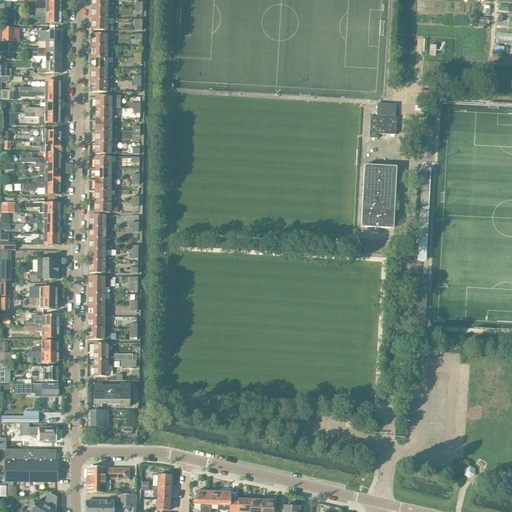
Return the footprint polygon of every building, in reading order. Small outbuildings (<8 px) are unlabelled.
[(108,2),(107,0),(91,0),(92,8),(108,8),(113,8),(113,2),(108,2)] [(0,13),(10,13),(10,9),(6,9),(6,2),(0,2),(0,13)] [(60,13),(60,3),(46,3),(46,8),(36,8),(36,13),(60,13)] [(107,14),(108,8),(92,8),(91,19),(107,20),(113,20),(113,14),(107,14)] [(60,18),(60,13),(36,13),(36,18),(39,18),(39,26),(45,26),(45,24),(60,24),(60,23),(61,22),(61,19),(60,18)] [(11,26),(11,14),(3,14),(3,26),(11,26)] [(113,31),(113,20),(107,20),(91,19),(91,31),(113,31)] [(14,42),(14,28),(2,28),(1,42),(14,42)] [(60,32),(38,32),(37,42),(45,42),(61,42),(61,37),(60,37),(60,32)] [(107,42),(107,36),(91,35),(91,47),(107,47),(112,48),(112,42),(107,42)] [(60,53),(60,48),(61,48),(61,42),(45,42),(45,49),(37,49),(37,48),(25,48),(25,53),(30,53),(37,53),(60,53)] [(112,59),(112,53),(107,53),(107,47),(91,47),(91,59),(107,59),(112,59)] [(61,64),(61,58),(60,58),(60,53),(37,53),(30,53),(30,57),(45,57),(45,64),(61,64)] [(107,64),(107,59),(91,59),(91,70),(107,70),(112,70),(112,64),(107,64)] [(6,62),(0,62),(0,76),(10,76),(10,69),(6,69),(6,62)] [(61,69),(61,64),(45,64),(45,70),(37,70),(37,74),(60,74),(60,69),(61,69)] [(112,76),(106,76),(107,70),(91,70),(91,81),(106,82),(112,82),(112,76)] [(106,87),(106,82),(91,81),(90,93),(112,93),(112,87),(106,87)] [(60,93),(60,88),(61,87),(61,84),(60,83),(60,82),(45,82),(45,88),(18,88),(18,92),(35,92),(35,93),(60,93)] [(404,104),(405,87),(399,86),(393,86),(392,103),(404,104)] [(9,101),(9,91),(1,91),(1,101),(9,101)] [(60,104),(60,93),(35,93),(35,97),(40,97),(40,98),(45,98),(45,103),(60,104)] [(111,98),(95,98),(95,109),(111,109),(119,109),(119,98),(111,98)] [(59,114),(60,104),(45,103),(45,108),(24,108),(24,114),(59,114)] [(111,109),(95,109),(95,121),(111,121),(111,120),(116,120),(116,114),(111,114),(111,109)] [(13,124),(13,114),(2,114),(2,123),(13,124)] [(60,122),(60,119),(59,119),(59,114),(24,114),(24,118),(38,118),(38,127),(46,127),(46,124),(59,124),(59,123),(60,122)] [(396,136),(397,118),(370,117),(369,139),(377,139),(378,135),(396,136)] [(111,127),(111,121),(95,121),(95,132),(111,133),(116,133),(116,127),(111,127)] [(60,143),(60,132),(46,132),(46,130),(39,130),(39,138),(36,138),(36,137),(29,137),(29,143),(60,143)] [(116,144),(116,138),(111,138),(111,133),(95,132),(95,144),(111,144),(116,144)] [(60,154),(60,143),(29,143),(29,147),(40,147),(40,153),(45,153),(60,154)] [(116,155),(116,150),(111,149),(111,144),(95,144),(95,155),(116,155)] [(60,164),(60,154),(45,153),(45,159),(32,159),(32,158),(25,158),(25,159),(20,159),(20,164),(35,164),(60,164)] [(116,170),(116,164),(110,164),(111,158),(94,158),(94,169),(110,169),(116,170)] [(59,174),(60,164),(35,164),(35,168),(39,168),(39,174),(45,174),(59,174)] [(391,229),(394,168),(364,166),(360,228),(391,229)] [(116,181),(116,175),(110,175),(110,169),(94,169),(94,180),(110,180),(110,181),(116,181)] [(416,264),(424,264),(430,172),(422,171),(416,264)] [(59,185),(59,174),(45,174),(45,180),(35,180),(35,184),(35,185),(59,185)] [(116,192),(116,186),(110,186),(110,181),(110,180),(94,180),(94,191),(110,191),(110,192),(116,192)] [(59,195),(59,185),(35,185),(35,184),(23,184),(23,190),(35,190),(35,189),(45,189),(45,195),(59,195)] [(116,203),(116,197),(110,197),(110,192),(110,191),(94,191),(94,202),(110,202),(110,203),(116,203)] [(94,205),(90,205),(89,212),(94,212),(94,214),(110,214),(110,213),(117,213),(117,207),(110,207),(110,203),(110,202),(94,202),(94,205)] [(59,214),(59,204),(33,203),(33,209),(39,209),(39,214),(44,214),(59,214)] [(0,213),(15,214),(15,204),(0,204),(0,209),(0,213)] [(59,225),(59,214),(44,214),(39,214),(37,214),(36,219),(30,219),(30,224),(33,224),(59,225)] [(110,222),(105,222),(105,217),(89,216),(89,228),(105,228),(110,228),(110,222)] [(59,235),(59,225),(33,224),(33,230),(44,230),(44,235),(59,235)] [(105,234),(105,228),(89,228),(89,239),(105,240),(110,240),(110,234),(105,234)] [(59,246),(59,235),(44,235),(39,235),(39,240),(33,240),(33,246),(59,246)] [(105,245),(105,240),(89,239),(89,251),(105,251),(110,251),(110,245),(105,245)] [(0,250),(15,251),(15,242),(0,242),(0,250)] [(0,282),(11,282),(11,252),(0,251),(0,282)] [(104,257),(105,251),(89,251),(89,262),(104,263),(110,263),(110,257),(104,257)] [(58,280),(58,260),(37,260),(37,273),(30,273),(30,280),(58,280)] [(110,274),(110,268),(104,268),(104,263),(89,262),(88,274),(110,274)] [(109,288),(109,278),(88,278),(88,295),(104,295),(104,288),(109,288)] [(137,292),(137,278),(129,278),(129,292),(137,292)] [(425,324),(426,279),(412,279),(410,323),(425,324)] [(9,297),(9,285),(0,285),(0,297),(9,297)] [(56,299),(56,289),(40,289),(40,293),(29,293),(29,299),(56,299)] [(104,301),(104,295),(88,295),(88,306),(104,306),(104,307),(109,307),(109,301),(104,301)] [(9,312),(9,299),(1,299),(1,312),(9,312)] [(56,310),(56,299),(29,299),(29,305),(40,305),(40,310),(56,310)] [(109,318),(109,312),(104,312),(104,307),(104,306),(88,306),(88,318),(104,318),(109,318)] [(58,328),(58,317),(42,316),(42,323),(36,323),(26,323),(26,327),(58,328)] [(109,329),(109,323),(104,323),(104,318),(88,318),(88,329),(104,329),(109,329)] [(58,338),(58,328),(26,327),(26,331),(42,331),(42,338),(58,338)] [(104,335),(104,329),(88,329),(88,341),(109,341),(109,335),(104,335)] [(57,353),(57,342),(42,342),(42,349),(32,348),(32,353),(57,353)] [(132,362),(132,356),(107,355),(107,345),(93,345),(93,361),(113,361),(113,362),(132,362)] [(11,361),(11,358),(11,353),(0,353),(0,355),(0,364),(11,365),(11,361)] [(57,363),(57,353),(32,353),(28,353),(27,357),(34,357),(34,363),(57,363)] [(107,377),(107,367),(113,367),(113,362),(113,361),(93,361),(93,377),(107,377)] [(57,368),(32,368),(32,377),(33,377),(33,380),(35,382),(57,382),(57,368)] [(9,371),(0,370),(0,384),(9,384),(9,371)] [(57,398),(57,385),(11,385),(11,394),(34,394),(34,398),(57,398)] [(129,408),(129,385),(119,385),(119,388),(111,387),(110,387),(101,387),(101,385),(93,385),(93,386),(93,407),(93,408),(94,408),(101,408),(101,405),(109,406),(110,406),(119,406),(119,408),(129,408)] [(1,417),(1,423),(37,423),(37,412),(30,412),(30,417),(1,417)] [(107,428),(107,413),(90,413),(90,428),(107,428)] [(55,435),(55,428),(28,428),(28,424),(19,424),(19,429),(17,429),(17,432),(19,433),(19,437),(39,437),(39,442),(55,442),(55,441),(57,439),(57,436),(55,435)] [(131,433),(131,424),(122,424),(122,433),(131,433)] [(56,483),(56,463),(55,463),(55,451),(5,450),(4,482),(56,483)] [(465,470),(465,475),(470,478),(474,475),(474,470),(470,468),(465,470)] [(104,494),(104,481),(128,481),(128,470),(104,470),(86,470),(86,494),(104,494)] [(170,488),(171,476),(157,475),(157,487),(170,488)] [(169,500),(170,488),(157,487),(156,499),(169,500)] [(194,492),(194,505),(200,505),(199,511),(205,511),(207,493),(194,492)] [(207,493),(205,511),(210,511),(210,506),(218,506),(218,493),(207,493)] [(237,511),(238,500),(230,500),(230,494),(218,493),(218,506),(217,510),(229,510),(228,511),(237,511)] [(55,511),(55,497),(49,494),(43,504),(37,501),(30,511),(55,511)] [(131,507),(131,495),(128,495),(120,495),(120,507),(131,507)] [(169,511),(169,500),(156,499),(156,510),(147,510),(146,511),(163,511),(164,511),(169,511)] [(249,511),(250,500),(238,500),(237,511),(249,511)] [(260,511),(261,501),(250,500),(249,511),(260,511)] [(260,511),(272,511),(273,501),(261,501),(260,511)] [(111,511),(112,511),(117,511),(117,503),(112,503),(86,503),(85,511),(111,511)]
